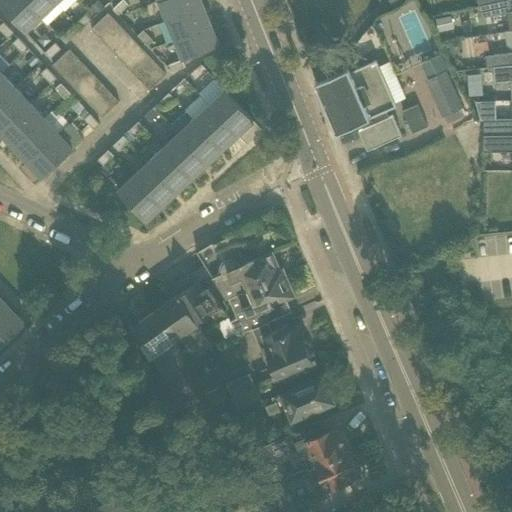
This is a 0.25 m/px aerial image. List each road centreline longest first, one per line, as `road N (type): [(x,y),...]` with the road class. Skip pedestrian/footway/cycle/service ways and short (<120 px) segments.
road 1 (secondary): [(463,511),(250,0)]
road 2 (residential): [(0,381),(70,311),(138,262)]
road 3 (residential): [(138,262),(0,195)]
road 4 (residential): [(138,262),(264,194)]
